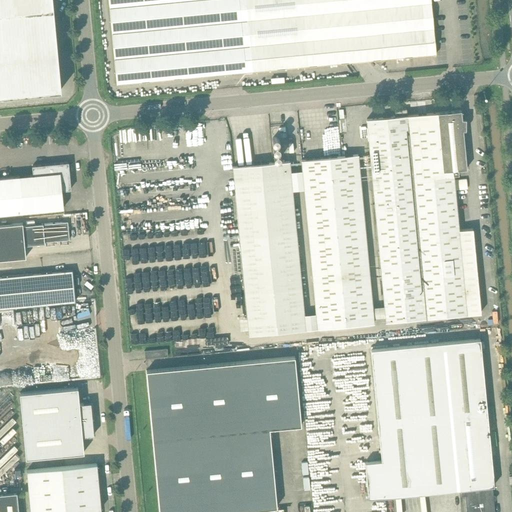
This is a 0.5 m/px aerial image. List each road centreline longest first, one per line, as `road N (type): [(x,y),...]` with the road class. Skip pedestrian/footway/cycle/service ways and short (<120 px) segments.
road 1 (unclassified): [(93,115),(511,76)]
road 2 (unclassified): [(130,511),(93,115)]
road 3 (unknown): [(448,0),(447,56),(469,125),(484,294)]
road 4 (unknown): [(503,511),(488,345)]
